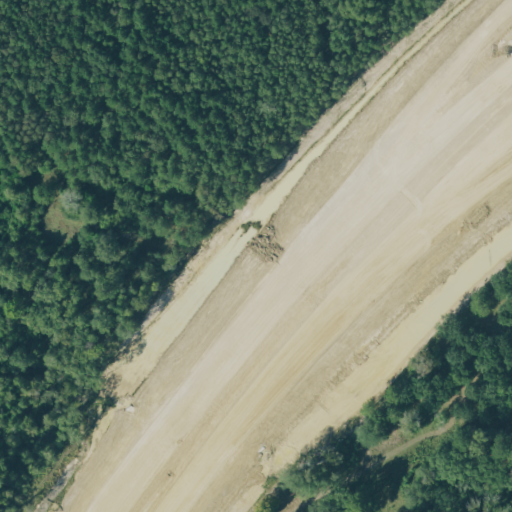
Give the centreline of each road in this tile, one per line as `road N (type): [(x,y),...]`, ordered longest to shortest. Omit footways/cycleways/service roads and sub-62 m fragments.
road 1 (motorway): [(511,72),(309,275),(121,511)]
road 2 (motorway): [(511,11),(337,220),(173,441)]
road 3 (motorway): [(179,511),(326,327),(511,136)]
road 4 (motorway): [(221,453),(356,315),(511,177)]
